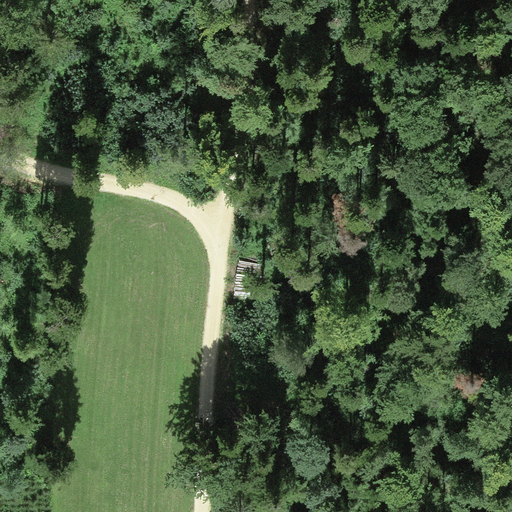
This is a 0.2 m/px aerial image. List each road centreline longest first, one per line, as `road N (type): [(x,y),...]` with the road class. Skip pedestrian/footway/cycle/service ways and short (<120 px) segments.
road 1 (track): [(217,229),(200,511)]
road 2 (track): [(217,229),(240,0)]
road 3 (track): [(0,160),(152,194),(217,229)]
